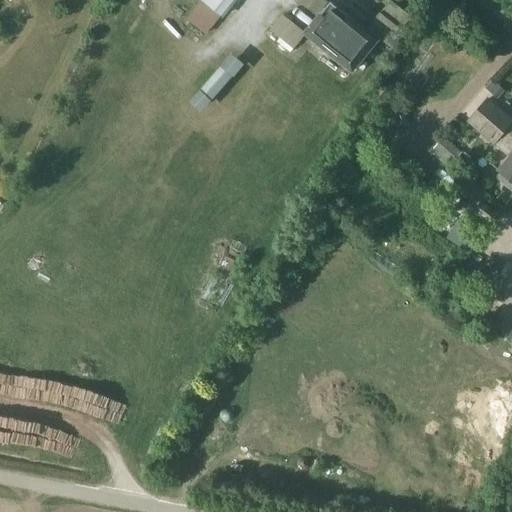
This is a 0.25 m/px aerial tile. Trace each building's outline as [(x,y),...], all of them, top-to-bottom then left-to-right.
[(233,0),(220,16),(222,17),(235,0),(233,0)] [(331,3),(306,34),(352,72),(377,41),(331,3)] [(291,69),(308,49),(280,26),(268,41),(279,51),(275,56),(291,69)] [(144,47),(155,55),(162,45),(152,37),(144,47)] [(356,119),(375,134),(383,122),(374,115),(387,95),(378,89),(356,119)] [(511,123),(511,122),(487,101),(478,111),(511,141),(511,123)] [(511,183),(511,141),(478,111),(467,124),(494,145),(493,146),(509,158),(497,171),(511,183)] [(450,162),(453,165),(461,154),(446,139),(434,151),(435,153),(433,156),(440,162),(442,159),(448,164),(450,162)] [(335,192),(340,185),(331,178),(326,184),(335,192)] [(469,250),(481,231),(461,218),(449,236),(469,250)]
